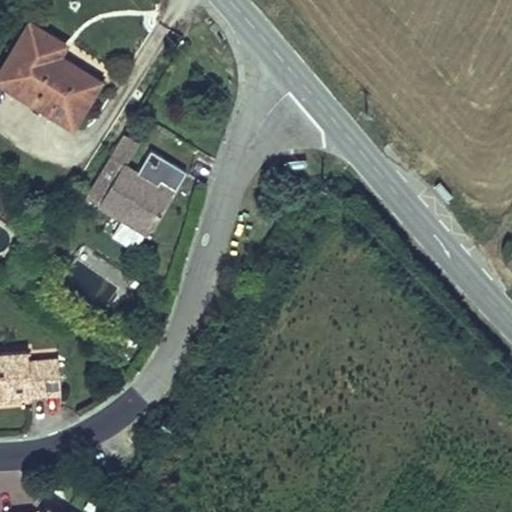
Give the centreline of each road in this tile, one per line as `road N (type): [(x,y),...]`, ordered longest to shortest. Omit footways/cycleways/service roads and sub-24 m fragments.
road 1 (residential): [(0,450),(83,433),(114,417),(155,375),(187,312),(252,133),(302,81)]
road 2 (secondary): [(302,81),(511,320)]
